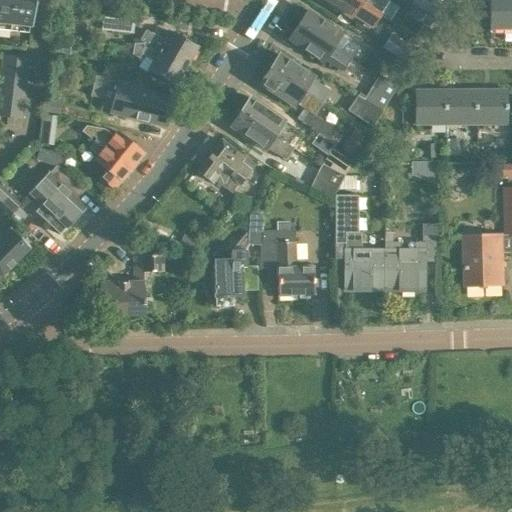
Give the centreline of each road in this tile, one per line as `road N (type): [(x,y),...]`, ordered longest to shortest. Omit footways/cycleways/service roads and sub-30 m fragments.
road 1 (residential): [(23,308),(66,343),(92,346),(511,338)]
road 2 (tertiary): [(23,308),(125,208),(259,10)]
